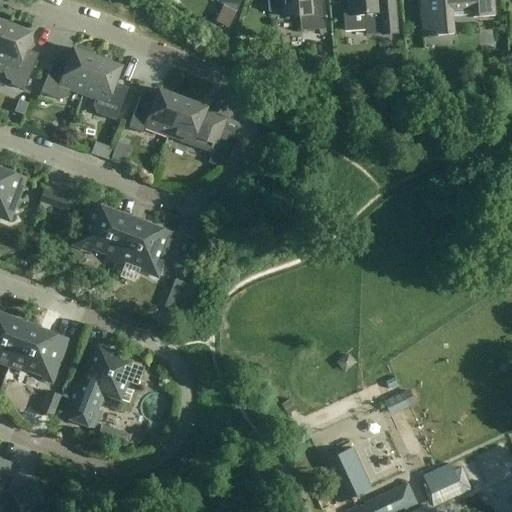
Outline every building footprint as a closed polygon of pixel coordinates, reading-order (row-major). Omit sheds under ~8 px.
[(236,12),(240,0),(217,0),(216,2),(236,12)] [(267,0),(269,12),(284,11),(284,17),(299,16),(301,31),(325,29),(322,0),(310,1),(309,0),(267,0)] [(345,31),(365,30),(366,35),(396,33),(393,0),(348,0),(349,14),(343,14),(345,31)] [(494,16),(493,0),(420,0),(423,37),(432,36),(432,37),(436,37),(436,35),(453,34),(451,10),(471,8),(472,18),(494,16)] [(30,33),(6,24),(0,41),(0,72),(2,72),(6,80),(11,82),(10,85),(24,91),(38,55),(24,49),(30,33)] [(83,94),(96,58),(73,49),(67,65),(53,60),(40,93),(60,100),(68,96),(70,89),(83,94)] [(96,58),(83,94),(95,99),(92,106),(96,114),(115,121),(128,88),(114,83),(120,67),(96,58)] [(145,126),(168,135),(182,99),(158,90),(156,95),(142,90),(129,126),(143,131),(145,126)] [(205,108),(182,99),(168,135),(212,152),(224,120),(223,120),(222,121),(203,114),(205,108)] [(0,217),(9,221),(25,179),(0,169),(0,217)] [(69,197),(44,189),(38,205),(48,209),(50,205),(64,210),(69,197)] [(115,261),(129,224),(115,218),(117,213),(89,203),(73,245),(90,251),(91,249),(108,255),(107,258),(115,261)] [(143,229),(129,224),(115,261),(123,264),(124,261),(142,268),(140,271),(157,277),(173,235),(145,224),(143,229)] [(0,363),(9,366),(26,321),(25,321),(23,327),(9,321),(10,319),(0,314),(0,363)] [(26,321),(9,366),(25,373),(26,370),(44,376),(43,379),(51,382),(67,340),(66,340),(61,352),(48,347),(53,334),(40,329),(39,333),(25,327),(27,322),(26,321)] [(97,410),(101,400),(117,406),(119,400),(129,403),(136,383),(137,383),(142,370),(116,360),(118,355),(112,353),(111,356),(106,354),(107,350),(106,349),(106,350),(91,345),(82,368),(85,369),(83,375),(80,374),(64,417),(94,428),(100,411),(97,410)] [(415,459),(431,454),(417,412),(401,417),(415,459)] [(320,461),(339,501),(361,491),(342,450),(320,461)] [(0,489),(10,464),(9,463),(5,472),(0,469),(0,489)] [(450,463),(423,475),(430,492),(458,480),(450,463)] [(406,482),(364,502),(344,511),(396,511),(400,510),(401,511),(417,504),(406,482)] [(29,511),(44,505),(35,487),(13,497),(20,511),(29,511)]
